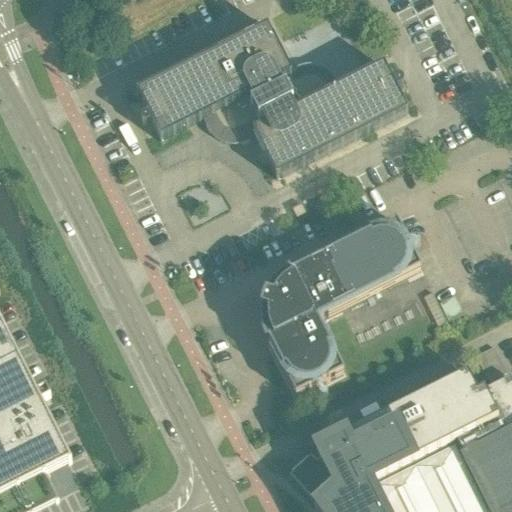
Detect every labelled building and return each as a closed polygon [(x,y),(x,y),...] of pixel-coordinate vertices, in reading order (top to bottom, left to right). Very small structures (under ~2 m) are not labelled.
[(268,30),(136,96),(148,118),(143,120),(142,122),(141,123),(141,125),(141,127),(142,129),(144,130),(146,130),(148,129),(152,127),(161,144),(175,137),(187,131),(203,123),(205,127),(206,129),(207,132),(209,134),(210,137),(212,139),(215,141),(217,142),(219,144),(222,145),(225,146),(227,147),(230,147),(233,148),(236,147),(239,147),(241,147),(244,146),(246,145),(249,144),(249,143),(250,143),(255,140),(259,147),(261,151),(265,161),(276,183),(408,116),(397,94),(401,92),(402,91),(403,90),(404,89),(404,88),(404,87),(404,86),(403,85),(402,84),(401,83),(400,83),(399,82),(398,83),(397,83),(393,85),(384,68),(332,95),(330,90),(328,87),(326,84),(322,81),(316,78),(310,78),(303,79),(302,79),(293,84),(290,79),(292,78),(268,30)] [(296,222),(308,217),(303,206),(291,211),(296,222)] [(316,325),(418,274),(394,226),(289,279),(284,282),(277,287),(272,293),(268,300),(263,299),(258,316),(262,317),(262,323),(262,329),(263,337),(266,347),(294,401),(342,377),(316,325)] [(0,511),(41,511),(58,504),(46,478),(71,466),(45,413),(40,404),(50,399),(45,390),(36,395),(32,387),(0,323),(0,511)] [(511,511),(511,389),(507,380),(476,397),(466,377),(316,453),(319,461),(313,467),(311,464),(300,474),(302,477),(295,483),(316,506),(315,507),(314,506),(313,507),(317,511),(511,511)]
